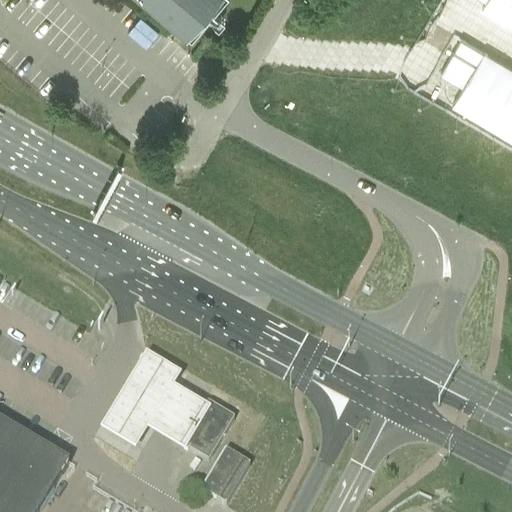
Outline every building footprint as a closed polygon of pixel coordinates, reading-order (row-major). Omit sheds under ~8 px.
[(162,0),(191,24),(211,0),(162,0)] [(511,0),(481,0),(477,7),(511,28),(511,0)] [(511,64),(485,48),(452,104),(511,139),(511,64)] [(282,131),(277,141),(327,165),(332,154),(282,131)] [(179,378),(144,358),(124,391),(98,435),(133,456),(145,436),(161,445),(181,457),(185,452),(181,450),(204,411),(171,391),(179,378)] [(208,465),(234,422),(207,406),(204,411),(181,450),(185,452),(208,465)] [(0,511),(40,511),(68,466),(0,424),(0,511)] [(249,468),(227,455),(224,453),(200,493),(225,509),(249,468)]
